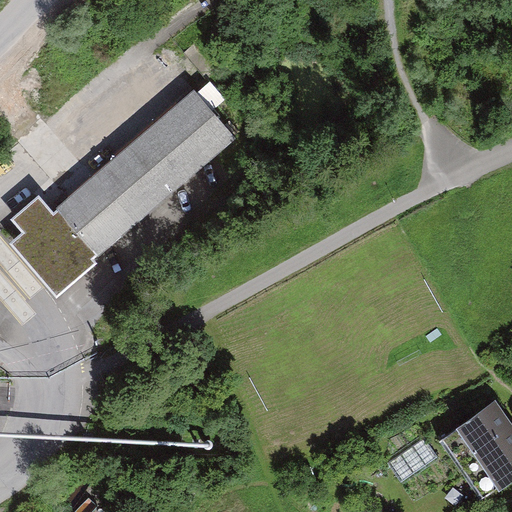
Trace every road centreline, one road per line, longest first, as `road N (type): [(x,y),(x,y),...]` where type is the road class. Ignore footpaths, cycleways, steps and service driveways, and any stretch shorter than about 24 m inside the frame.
road 1 (track): [(49,393),(511,152)]
road 2 (track): [(388,0),(405,82),(456,178)]
